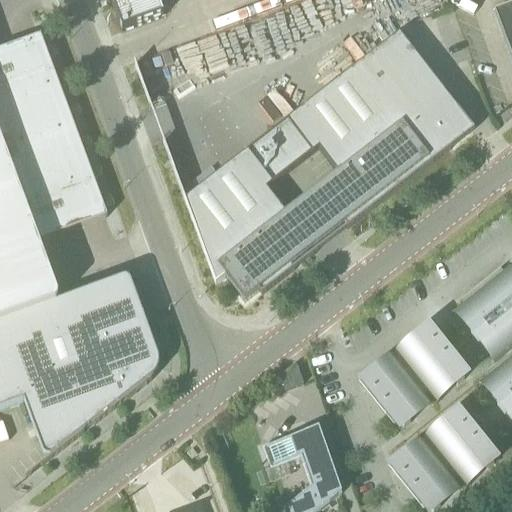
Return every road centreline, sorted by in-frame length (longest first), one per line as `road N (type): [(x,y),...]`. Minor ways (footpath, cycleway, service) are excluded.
road 1 (unclassified): [(73,0),(223,393)]
road 2 (unclassified): [(223,393),(511,168)]
road 3 (unclassified): [(63,511),(223,393)]
